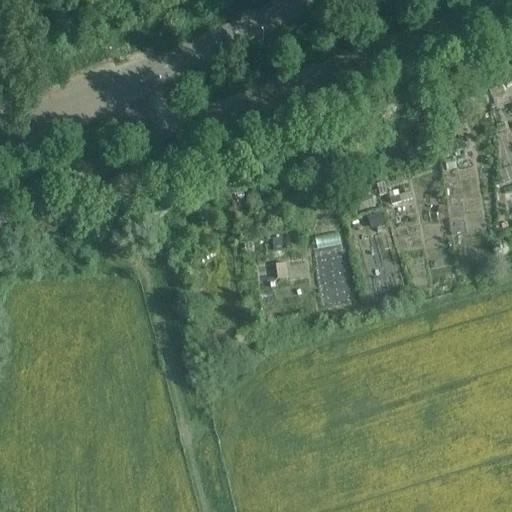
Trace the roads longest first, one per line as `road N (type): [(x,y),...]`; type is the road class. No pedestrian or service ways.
road 1 (residential): [(511,12),(185,143),(155,142),(136,126),(121,89)]
road 2 (tertiary): [(121,89),(309,0)]
road 3 (tertiary): [(0,137),(121,89)]
